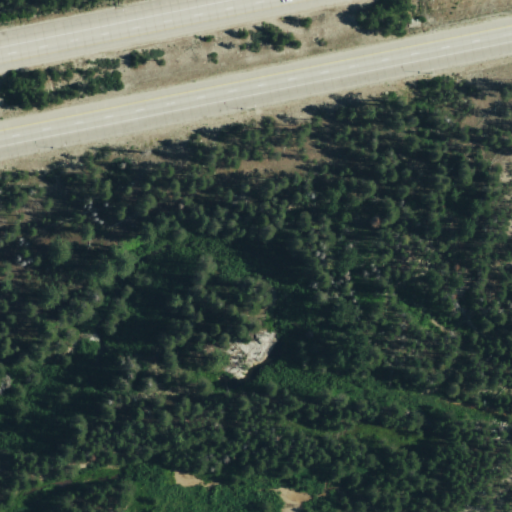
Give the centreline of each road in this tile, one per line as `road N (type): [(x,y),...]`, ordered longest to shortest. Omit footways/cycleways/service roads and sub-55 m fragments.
road 1 (motorway): [(0,140),(511,38)]
road 2 (motorway): [(256,0),(0,52)]
